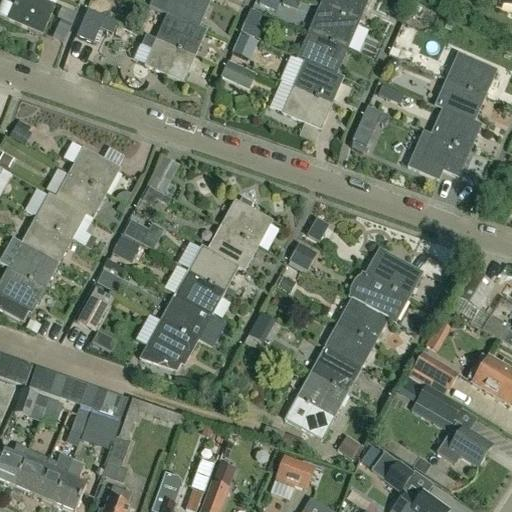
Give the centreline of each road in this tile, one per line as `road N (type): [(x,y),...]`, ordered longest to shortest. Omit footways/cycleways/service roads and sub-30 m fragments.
road 1 (residential): [(511,251),(0,72)]
road 2 (residential): [(0,335),(131,376)]
